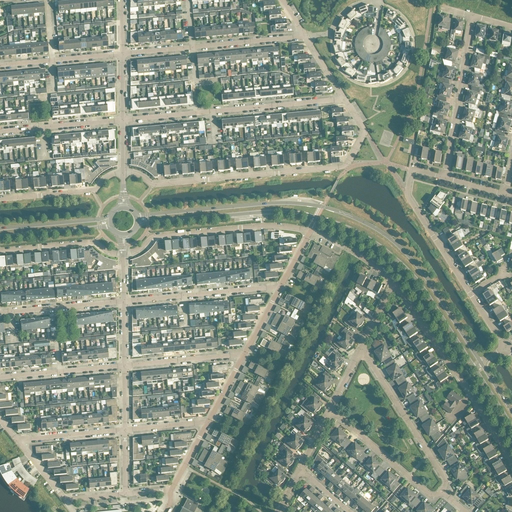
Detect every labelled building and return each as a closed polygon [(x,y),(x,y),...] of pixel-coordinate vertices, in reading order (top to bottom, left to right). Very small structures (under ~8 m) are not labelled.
[(107,10),(114,9),(114,0),(106,0),(107,7),(107,10)] [(263,3),(264,12),(280,11),(280,10),(275,11),(274,2),(258,3),(263,3)] [(367,6),(359,9),(362,16),(361,14),(364,13),(364,14),(373,14),(373,12),(373,8),(368,8),(367,6),(369,5),(367,6)] [(353,10),(347,16),(351,21),(353,19),(354,19),(362,16),(359,9),(360,10),(355,12),(354,11),(355,9),(353,10)] [(398,14),(396,13),(389,9),(387,13),(385,17),(387,18),(388,17),(394,23),(399,19),(395,15),(396,13),(398,14)] [(269,12),(270,21),(272,21),(281,20),(280,11),(264,12),(269,12)] [(440,16),(439,26),(438,28),(439,28),(439,26),(442,26),(442,29),(449,30),(450,24),(447,23),(448,17),(443,16),(443,17),(440,16)] [(342,20),(339,27),(340,28),(346,31),(351,34),(353,30),(350,28),(348,30),(346,28),(353,22),(351,21),(348,17),(345,21),(343,20),(344,18),(343,18),(342,20)] [(398,34),(403,32),(407,30),(405,25),(406,24),(407,25),(408,25),(406,23),(400,17),(399,19),(394,23),(396,26),(395,26),(398,34)] [(271,34),(284,33),(284,30),(287,29),(286,20),(281,20),(272,21),(273,26),(270,26),(271,34)] [(453,39),(455,31),(462,32),(462,31),(464,21),(457,20),(456,20),(455,27),(452,27),(450,39),(453,39)] [(478,40),(479,37),(484,38),(484,36),(485,35),(486,33),(485,32),(486,27),(484,27),(483,26),(481,26),(480,26),(478,26),(476,37),(476,39),(478,40)] [(342,39),(346,31),(340,28),(338,33),(336,32),(336,30),(335,32),(335,41),(343,42),(343,41),(341,41),(341,38),(342,39)] [(412,37),(408,29),(407,30),(403,32),(404,34),(403,35),(403,43),(412,43),(411,43),(410,43),(409,38),(411,37),(412,39),(412,37)] [(181,31),(176,31),(176,40),(182,39),(182,36),(184,36),(184,30),(181,31)] [(497,42),(499,31),(491,30),(491,32),(488,32),(486,41),(489,41),(490,40),(497,42)] [(130,44),(139,43),(138,32),(130,33),(130,44)] [(500,38),(499,49),(503,50),(503,46),(510,47),(511,35),(504,34),(504,39),(502,38),(500,38)] [(333,47),(336,55),(344,53),(343,52),(342,53),(341,50),(342,50),(343,42),(335,41),(336,41),(336,46),(334,46),(333,45),(333,47)] [(405,46),(402,54),(408,56),(410,51),(412,51),(412,53),(412,51),(412,43),(403,43),(405,43),(406,46),(405,46)] [(448,45),(447,45),(446,48),(449,49),(447,54),(458,57),(457,57),(458,51),(455,50),(454,50),(454,47),(452,46),(448,45)] [(291,47),(292,57),(308,55),(303,55),(303,46),(297,46),(291,47)] [(337,61),(342,67),(348,63),(347,64),(345,61),(346,61),(344,53),(336,55),(337,54),(339,59),(337,60),(336,59),(337,61)] [(406,67),(407,65),(410,57),(408,56),(402,54),(400,53),(399,56),(402,57),(397,64),(403,69),(402,68),(405,64),(407,65),(406,67)] [(458,57),(447,54),(447,55),(446,60),(442,59),(444,63),(452,65),(450,64),(450,62),(451,62),(452,62),(455,63),(457,57),(458,57)] [(484,55),(480,54),(479,57),(478,56),(478,57),(475,56),(474,55),(472,61),(486,65),(487,60),(489,60),(490,57),(484,55)] [(297,56),(298,66),(314,64),(309,64),(308,55),(292,57),(297,56)] [(472,61),(471,67),(472,67),(475,68),(476,69),(475,71),(477,72),(483,73),(486,65),(472,61)] [(353,69),(348,63),(342,67),(343,66),(346,70),(345,72),(343,71),(345,72),(352,77),(356,70),(355,68),(353,69)] [(452,65),(444,63),(445,66),(446,67),(444,72),(455,75),(455,69),(456,69),(455,69),(452,68),(451,67),(452,65)] [(114,64),(106,64),(107,76),(115,75),(114,64)] [(303,65),(304,75),(320,73),(315,73),(314,64),(298,66),(303,65)] [(395,67),(388,71),(391,77),(396,74),(397,75),(396,77),(398,76),(403,69),(397,64),(394,65),(395,67)] [(357,81),(365,82),(367,75),(366,74),(366,76),(363,76),(364,75),(356,70),(352,77),(353,76),(357,78),(357,80),(355,80),(357,81)] [(386,73),(378,75),(379,83),(379,81),(384,80),(385,82),(383,83),(385,82),(392,78),(391,77),(388,71),(386,71),(386,73)] [(438,76),(437,80),(441,81),(447,82),(448,80),(449,80),(449,79),(449,80),(452,80),(452,81),(453,80),(454,75),(455,75),(444,72),(443,78),(438,76)] [(469,79),(479,82),(481,76),(484,77),(487,76),(487,74),(483,73),(477,72),(476,74),(475,74),(472,74),(472,73),(471,74),(469,79)] [(309,74),(310,84),(326,82),(321,82),(320,73),(304,75),(309,74)] [(371,84),(379,83),(378,75),(378,77),(375,77),(375,76),(367,75),(365,82),(365,81),(370,82),(371,84),(369,84),(371,84)] [(478,87),(479,82),(469,79),(468,85),(469,85),(472,86),(473,87),(472,89),(474,90),(480,91),(480,89),(479,88),(478,87)] [(449,83),(441,81),(441,83),(440,83),(439,89),(438,89),(452,93),(453,87),(452,87),(449,86),(449,85),(448,85),(449,83)] [(323,95),(322,92),(327,92),(326,82),(310,84),(311,84),(310,85),(311,87),(312,88),(313,88),(314,87),(315,87),(316,96),(323,95)] [(452,93),(438,89),(437,94),(438,98),(444,100),(445,97),(446,98),(446,97),(449,98),(450,98),(452,93)] [(505,94),(501,93),(502,97),(508,99),(509,96),(510,97),(510,96),(511,96),(511,90),(506,89),(505,94)] [(466,96),(466,97),(476,100),(478,94),(481,95),(482,92),(480,91),(474,90),(473,92),(472,92),(469,91),(468,91),(466,97),(466,96)] [(475,105),(476,100),(466,97),(465,102),(465,103),(466,103),(469,104),(470,104),(469,107),(471,107),(477,109),(476,105),(475,105)] [(500,97),(499,101),(503,103),(504,104),(503,107),(511,109),(511,103),(510,103),(510,102),(509,102),(510,99),(508,99),(502,97),(502,98),(500,97)] [(437,98),(436,101),(438,102),(436,107),(438,108),(449,111),(449,110),(450,105),(450,104),(449,104),(449,105),(447,104),(446,104),(446,103),(445,103),(446,100),(444,100),(438,98),(437,98)] [(131,106),(131,110),(138,110),(137,100),(131,101),(130,101),(130,106),(131,106)] [(115,112),(115,102),(106,103),(107,113),(115,112)] [(499,111),(496,111),(496,114),(499,115),(505,117),(506,114),(507,114),(510,115),(511,115),(511,111),(511,109),(503,107),(500,106),(499,111)] [(463,114),(474,117),(477,118),(479,110),(477,109),(471,107),(470,110),(469,110),(466,109),(465,109),(463,114)] [(343,108),(332,109),(331,109),(332,119),(347,118),(343,118),(343,108)] [(449,111),(438,108),(439,108),(438,111),(434,110),(433,116),(443,118),(441,118),(442,115),(443,115),(446,116),(447,116),(449,111)] [(466,125),(468,125),(474,127),(473,123),(472,123),(474,117),(463,114),(463,115),(462,120),(463,121),(463,120),(466,121),(466,122),(467,122),(466,125)] [(499,115),(497,124),(510,127),(511,122),(511,121),(507,120),(506,120),(507,117),(505,117),(499,115)] [(432,124),(446,128),(447,123),(447,122),(446,122),(443,121),(442,121),(443,118),(433,116),(432,119),(434,119),(432,124)] [(336,119),(337,128),(352,127),(348,127),(347,118),(332,119),(336,119)] [(446,128),(432,124),(432,125),(436,126),(434,131),(432,130),(431,134),(438,136),(439,133),(440,133),(443,134),(444,134),(444,133),(446,128)] [(495,129),(496,133),(502,134),(503,132),(504,132),(507,133),(508,133),(508,132),(510,127),(497,124),(495,129)] [(460,132),(474,136),(474,135),(475,135),(476,131),(475,131),(474,127),(468,125),(467,128),(466,127),(466,128),(463,127),(463,126),(462,127),(460,132)] [(353,136),(352,127),(337,128),(341,128),(342,137),(335,138),(353,136)] [(131,138),(139,137),(138,128),(131,128),(131,138)] [(459,138),(460,138),(463,139),(464,140),(463,143),(471,145),(472,144),(474,137),(474,136),(460,132),(459,138)] [(493,132),(492,135),(496,136),(495,141),(507,145),(508,139),(505,138),(504,138),(503,137),(504,135),(502,134),(496,133),(493,132)] [(52,145),(60,145),(59,135),(53,136),(53,138),(51,138),(52,145)] [(330,148),(348,146),(347,137),(353,136),(335,138),(336,147),(330,148)] [(507,145),(495,141),(492,150),(499,152),(500,150),(501,150),(501,149),(505,150),(504,151),(505,151),(505,150),(507,145)] [(318,150),(312,151),(313,153),(313,162),(319,162),(319,157),(319,156),(322,156),(322,152),(322,150),(321,150),(321,146),(318,147),(318,150)] [(339,157),(341,157),(342,157),(341,147),(348,147),(348,146),(330,148),(332,164),(340,163),(339,157)] [(303,151),(304,158),(307,157),(308,163),(313,162),(313,153),(307,154),(306,148),(306,147),(303,147),(303,151)] [(414,155),(422,157),(422,159),(427,160),(429,149),(419,147),(416,147),(414,155)] [(294,150),(294,152),(295,155),(296,164),(302,164),(301,158),(304,158),(303,151),(298,152),(298,150),(294,150)] [(440,164),(441,156),(442,153),(432,151),(430,159),(431,159),(435,160),(435,163),(440,164)] [(144,170),(145,171),(148,166),(144,163),(147,159),(148,159),(149,157),(149,156),(142,156),(142,152),(133,153),(134,160),(131,160),(131,165),(129,165),(129,166),(132,166),(134,166),(136,167),(138,168),(139,168),(140,168),(142,169),(144,170)] [(286,153),(286,159),(289,159),(290,165),(296,164),(295,155),(294,152),(286,153)] [(283,160),(286,159),(286,153),(282,153),(282,156),(277,156),(278,166),(284,165),(283,160)] [(278,166),(277,156),(277,154),(268,155),(268,161),(271,161),(272,166),(278,166)] [(456,169),(462,169),(463,160),(464,155),(457,154),(457,157),(453,157),(452,165),(457,166),(456,169)] [(259,156),(260,167),(266,167),(265,161),(268,161),(268,155),(259,156)] [(208,160),(205,160),(205,161),(206,173),(209,172),(212,172),(212,167),(211,166),(214,166),(214,160),(213,156),(207,157),(208,160)] [(241,160),(242,169),(248,169),(247,163),(250,163),(250,156),(246,157),(247,159),(241,160)] [(254,168),(260,167),(259,156),(250,156),(250,163),(253,163),(254,168)] [(226,161),(223,161),(224,171),(230,170),(229,165),(232,165),(232,158),(227,159),(226,159),(226,161)] [(236,170),(242,169),(241,160),(235,160),(235,158),(232,158),(232,165),(235,164),(236,170)] [(99,168),(96,171),(99,175),(101,174),(103,172),(106,170),(108,169),(111,168),(113,167),(116,166),(117,166),(115,166),(115,162),(110,162),(110,159),(97,161),(97,162),(95,163),(99,168)] [(214,160),(214,166),(217,166),(218,171),(224,171),(223,161),(217,162),(217,159),(214,160)] [(158,176),(161,175),(160,171),(160,165),(159,160),(157,160),(155,161),(154,163),(155,163),(152,168),(148,166),(145,171),(146,172),(148,172),(150,174),(152,175),(153,177),(154,178),(155,179),(154,177),(158,177),(158,176)] [(178,160),(178,163),(179,170),(182,169),(182,175),(188,174),(187,161),(183,162),(183,160),(178,160)] [(196,161),(197,168),(200,168),(200,173),(206,173),(205,164),(205,161),(203,160),(201,160),(199,161),(196,161)] [(463,160),(462,168),(467,169),(466,171),(471,172),(472,172),(472,171),(473,162),(473,161),(467,160),(463,160)] [(187,161),(188,174),(194,174),(194,168),(197,168),(196,161),(193,162),(193,161),(187,161)] [(473,162),(472,171),(476,172),(476,174),(481,175),(482,175),(482,173),(483,165),(483,164),(473,162)] [(169,164),(169,166),(170,176),(176,175),(176,170),(179,170),(178,163),(175,163),(169,164)] [(166,164),(160,165),(160,171),(164,171),(164,176),(170,176),(169,166),(169,164),(166,164)] [(483,165),(482,173),(485,174),(486,174),(486,177),(491,178),(492,176),(493,168),(493,167),(483,165)] [(99,175),(96,171),(92,174),(88,170),(89,169),(88,167),(83,167),(84,170),(84,178),(85,182),(88,182),(88,184),(92,183),(91,185),(93,182),(95,180),(96,178),(97,177),(98,176),(99,175)] [(493,168),(492,176),(496,177),(496,179),(501,180),(502,175),(505,176),(506,168),(503,167),(503,169),(493,168)] [(74,171),(75,173),(76,185),(82,184),(81,179),(84,178),(84,170),(74,171)] [(62,173),(57,174),(58,187),(64,186),(63,180),(66,180),(66,174),(65,171),(62,172),(62,173)] [(53,172),(47,173),(48,175),(48,182),(51,182),(52,187),(58,187),(57,174),(53,174),(53,172)] [(70,185),(76,185),(75,173),(66,174),(66,180),(69,180),(70,185)] [(34,189),(40,188),(39,176),(34,177),(33,174),(30,175),(30,177),(30,184),(33,183),(34,189)] [(45,182),(48,182),(48,175),(39,176),(40,188),(46,188),(45,182)] [(13,185),(12,179),(12,177),(3,178),(3,182),(4,192),(10,191),(10,186),(13,185)] [(15,179),(12,179),(13,185),(15,185),(16,191),(22,190),(21,180),(21,178),(20,177),(17,177),(15,179)] [(27,184),(30,184),(30,177),(27,177),(27,180),(21,180),(22,190),(24,190),(28,189),(27,184)] [(436,196),(433,200),(442,206),(445,203),(442,201),(447,196),(447,195),(440,192),(440,193),(437,197),(436,196)] [(442,206),(433,200),(430,203),(432,204),(429,209),(428,209),(433,215),(433,214),(437,208),(439,210),(442,206)] [(467,201),(463,200),(463,202),(457,200),(456,207),(462,208),(461,211),(465,212),(467,201)] [(468,201),(467,201),(465,212),(466,212),(466,210),(471,211),(471,214),(475,214),(477,203),(473,203),(472,204),(467,203),(468,201)] [(486,206),(483,205),(482,205),(482,206),(482,207),(477,206),(477,203),(475,214),(476,213),(481,214),(481,216),(485,217),(487,206),(486,206)] [(487,206),(485,217),(485,215),(491,216),(490,219),(495,220),(497,209),(496,209),(492,208),(492,209),(487,209),(487,206)] [(495,220),(500,221),(504,222),(505,221),(506,214),(506,211),(502,211),(502,210),(502,211),(501,212),(496,211),(495,220)] [(450,247),(460,241),(461,240),(458,231),(452,234),(449,230),(444,233),(447,238),(448,237),(449,237),(451,239),(448,241),(449,242),(448,242),(450,247)] [(258,243),(262,242),(261,235),(261,233),(255,234),(255,235),(252,236),(253,246),(257,245),(258,243)] [(248,246),(253,246),(252,236),(249,236),(249,234),(243,235),(244,244),(247,244),(248,246)] [(237,237),(234,237),(235,247),(239,247),(240,244),(244,244),(243,235),(237,236),(237,237)] [(231,236),(225,237),(226,246),(229,245),(230,248),(235,247),(234,237),(231,238),(231,236)] [(219,239),(216,239),(217,249),(221,249),(222,246),(226,246),(225,237),(219,237),(219,239)] [(201,240),(198,241),(199,251),(203,250),(204,248),(208,247),(207,238),(201,239),(201,240)] [(213,238),(207,238),(208,247),(211,247),(212,250),(217,249),(216,239),(213,239),(213,238)] [(288,238),(283,239),(283,246),(284,246),(284,248),(291,248),(291,245),(295,244),(296,244),(295,239),(289,240),(288,238)] [(195,239),(189,240),(190,249),(194,249),(195,251),(199,251),(198,241),(195,241),(195,239)] [(183,242),(180,242),(181,253),(186,252),(186,249),(190,249),(189,240),(183,241),(183,242)] [(177,241),(171,242),(172,251),(176,250),(177,253),(181,253),(180,242),(177,243),(177,241)] [(455,252),(457,250),(458,250),(459,253),(466,248),(460,241),(450,247),(454,251),(454,250),(455,252)] [(152,247),(148,252),(152,256),(155,260),(158,258),(159,260),(164,259),(163,254),(162,244),(159,244),(159,243),(155,243),(156,242),(152,247)] [(165,244),(162,244),(163,254),(168,254),(168,251),(172,251),(171,242),(165,242),(165,244)] [(315,244),(311,252),(322,258),(327,249),(322,246),(321,248),(315,244)] [(487,245),(483,247),(484,248),(493,263),(494,263),(493,262),(495,260),(496,261),(497,263),(498,262),(499,263),(504,261),(502,256),(505,255),(501,249),(498,252),(497,251),(493,253),(487,244),(487,245)] [(271,255),(272,256),(279,255),(280,257),(286,256),(286,253),(291,253),(291,248),(284,248),(284,246),(283,246),(276,247),(277,255),(271,255)] [(89,251),(86,251),(87,266),(92,266),(93,264),(92,263),(94,259),(98,261),(101,256),(100,255),(98,254),(96,252),(95,251),(93,249),(92,248),(91,248),(92,249),(89,250),(89,251)] [(458,258),(460,263),(470,257),(466,248),(459,253),(461,255),(458,257),(459,258),(458,258)] [(327,249),(322,258),(334,264),(338,257),(331,254),(332,252),(327,249)] [(83,250),(77,251),(78,260),(81,259),(82,262),(87,262),(87,266),(86,251),(83,252),(83,250)] [(78,262),(78,260),(77,251),(71,251),(71,253),(68,253),(69,263),(78,262)] [(53,254),(50,255),(51,265),(51,269),(53,269),(54,265),(60,264),(60,261),(59,252),(53,253),(53,254)] [(64,264),(69,263),(68,253),(65,253),(65,252),(59,252),(60,261),(63,261),(64,264)] [(148,259),(152,256),(148,252),(147,252),(146,253),(144,255),(142,256),(139,257),(138,258),(137,258),(135,259),(132,260),(130,260),(130,261),(132,260),(132,265),(137,264),(137,267),(150,266),(150,265),(152,263),(148,259)] [(322,258),(311,252),(307,258),(314,260),(313,263),(318,266),(322,258)] [(47,253),(41,254),(42,263),(46,263),(47,265),(51,265),(50,255),(47,255),(47,253)] [(38,263),(42,263),(41,254),(35,255),(35,256),(32,256),(33,267),(38,266),(38,263)] [(29,267),(33,267),(32,256),(29,257),(29,255),(24,256),(23,256),(24,267),(29,267)] [(287,261),(286,256),(280,257),(279,255),(272,256),(272,263),(269,264),(275,263),(275,265),(282,265),(281,261),(286,261),(287,261)] [(17,258),(14,258),(15,268),(20,268),(24,267),(23,256),(17,256),(17,258)] [(103,257),(101,256),(98,261),(102,263),(100,268),(99,267),(97,270),(97,271),(113,270),(113,267),(116,266),(116,261),(117,261),(115,261),(113,260),(111,260),(109,259),(108,259),(107,259),(105,258),(103,257)] [(11,257),(5,257),(6,266),(10,266),(11,269),(11,271),(15,271),(15,268),(14,258),(11,258),(11,257)] [(470,257),(460,263),(464,267),(465,266),(465,268),(468,266),(469,269),(480,262),(478,259),(474,261),(470,257)] [(334,264),(322,258),(318,266),(324,268),(325,266),(331,270),(334,264)] [(471,271),(469,273),(469,274),(471,279),(480,273),(478,268),(484,264),(483,262),(482,261),(480,262),(469,269),(471,271)] [(269,264),(270,272),(270,274),(277,273),(277,270),(282,269),(282,270),(282,265),(275,265),(275,263),(269,264)] [(244,270),(245,281),(249,281),(249,280),(250,280),(250,278),(253,278),(252,268),(249,268),(249,269),(244,269),(244,270)] [(300,272),(297,277),(309,284),(313,276),(307,273),(306,276),(300,272)] [(479,285),(487,280),(480,273),(471,279),(474,283),(475,282),(476,284),(478,282),(480,284),(479,285)] [(190,275),(186,276),(187,286),(191,286),(192,286),(192,285),(195,284),(194,274),(190,274),(190,275)] [(355,287),(363,292),(368,282),(365,281),(366,279),(367,278),(361,275),(355,287)] [(318,279),(313,276),(309,284),(320,290),(323,284),(317,281),(318,279)] [(370,283),(368,282),(363,292),(367,293),(368,291),(372,293),(377,283),(372,280),(371,282),(370,283)] [(374,297),(379,300),(379,299),(384,290),(381,288),(382,287),(382,286),(377,283),(372,293),(376,295),(374,297)] [(483,297),(485,301),(495,295),(493,291),(497,288),(494,284),(483,291),(483,292),(484,291),(486,293),(483,295),(484,296),(483,297)] [(290,305),(296,308),(300,300),(288,294),(285,300),(292,303),(290,305)] [(492,304),(494,307),(501,302),(495,295),(485,301),(488,305),(489,305),(490,306),(492,304)] [(244,306),(252,306),(252,308),(259,307),(259,304),(264,303),(264,304),(263,297),(260,297),(257,298),(248,298),(249,306),(244,306)] [(311,307),(300,300),(296,308),(301,311),(302,308),(308,313),(311,307)] [(493,313),(495,317),(505,311),(501,302),(494,307),(496,309),(493,311),(494,312),(493,313)] [(404,313),(401,308),(400,309),(398,310),(394,303),(393,303),(390,311),(388,313),(388,315),(391,318),(392,316),(395,319),(404,313)] [(260,312),(259,307),(252,308),(252,306),(244,306),(245,314),(240,315),(248,314),(248,316),(254,315),(254,312),(259,312),(260,312)] [(355,315),(353,317),(362,325),(364,322),(363,321),(365,319),(360,315),(362,313),(363,314),(362,312),(357,308),(353,313),(355,315)] [(372,318),(374,313),(366,309),(365,312),(372,318)] [(503,320),(504,323),(511,318),(505,311),(495,317),(499,321),(500,322),(503,320)] [(404,313),(395,319),(397,323),(395,324),(397,329),(407,322),(405,320),(406,319),(407,318),(404,313)] [(235,323),(243,323),(243,324),(250,324),(250,321),(255,320),(255,321),(254,315),(248,316),(248,314),(240,315),(240,323),(235,323)] [(277,314),(274,320),(286,326),(290,319),(285,316),(283,318),(277,314)] [(348,318),(344,323),(350,327),(351,328),(350,327),(352,324),(353,326),(357,329),(359,327),(362,325),(353,317),(351,315),(348,318)] [(511,329),(511,319),(511,318),(504,323),(506,325),(503,327),(504,328),(504,329),(506,334),(510,332),(510,331),(511,329)] [(295,321),(290,319),(286,326),(298,332),(301,326),(294,324),(295,321)] [(286,326),(274,320),(271,325),(278,328),(277,330),(282,333),(286,326)] [(408,325),(407,322),(397,329),(401,333),(403,331),(405,334),(414,328),(411,323),(410,324),(408,325)] [(250,329),(250,324),(243,324),(243,323),(235,323),(236,331),(233,331),(233,332),(238,331),(239,333),(245,332),(245,329),(250,329)] [(298,332),(286,326),(282,333),(287,336),(288,334),(294,338),(298,332)] [(345,328),(342,332),(342,334),(345,336),(342,338),(352,346),(353,343),(352,343),(354,341),(351,338),(349,336),(351,334),(352,335),(353,335),(347,330),(345,328)] [(414,328),(405,334),(407,338),(405,339),(407,344),(417,337),(415,335),(417,334),(418,333),(414,328)] [(233,332),(233,339),(234,339),(234,341),(241,341),(241,338),(246,337),(246,338),(245,332),(239,333),(238,331),(233,332)] [(338,339),(334,344),(340,349),(339,348),(341,346),(343,347),(346,350),(348,348),(348,349),(352,346),(342,338),(339,336),(337,338),(338,339)] [(378,357),(388,351),(382,342),(380,343),(376,337),(372,345),(373,344),(377,351),(375,352),(378,357)] [(419,340),(417,337),(407,344),(411,347),(413,346),(416,349),(424,343),(421,338),(419,340)] [(264,339),(261,345),(272,351),(276,344),(271,341),(270,344),(264,339)] [(108,358),(108,359),(116,358),(116,343),(113,343),(114,348),(107,349),(107,350),(108,358)] [(424,343),(416,349),(417,353),(415,354),(418,359),(427,352),(425,350),(428,348),(424,343)] [(281,347),(276,344),(272,351),(284,358),(287,352),(280,349),(281,347)] [(132,356),(142,356),(141,346),(133,347),(132,347),(132,356)] [(332,360),(341,368),(343,364),(342,364),(344,362),(339,358),(341,355),(342,356),(334,349),(328,357),(332,360)] [(385,366),(386,366),(393,360),(393,359),(395,358),(395,357),(394,355),(393,355),(391,356),(388,351),(378,357),(382,362),(384,361),(386,364),(386,365),(385,366)] [(429,354),(427,352),(418,359),(421,362),(423,361),(426,364),(434,358),(435,358),(431,353),(430,354),(429,354)] [(428,373),(437,367),(436,364),(438,363),(435,358),(434,358),(426,364),(428,368),(426,369),(428,373)] [(327,360),(324,364),(323,365),(328,369),(330,371),(330,370),(329,369),(331,367),(336,371),(337,369),(338,370),(341,368),(332,360),(329,362),(327,360)] [(390,376),(399,370),(396,364),(393,360),(386,366),(387,365),(389,369),(387,370),(390,376)] [(259,376),(263,368),(256,364),(252,362),(250,364),(248,368),(249,368),(255,370),(254,373),(259,376)] [(227,365),(216,366),(212,366),(212,374),(208,374),(216,373),(216,375),(223,375),(222,371),(227,371),(228,371),(227,365)] [(439,369),(437,367),(428,373),(431,377),(433,376),(436,379),(445,373),(441,368),(440,368),(439,369)] [(275,374),(263,368),(259,376),(264,378),(266,376),(272,380),(275,375),(275,374)] [(399,370),(390,376),(394,381),(395,380),(396,379),(398,383),(397,384),(405,379),(404,376),(407,374),(403,368),(400,370),(399,370)] [(323,378),(321,381),(330,389),(332,385),(331,385),(333,383),(328,379),(330,376),(331,377),(332,377),(325,372),(321,376),(323,378)] [(142,382),(141,373),(132,373),(132,383),(142,382)] [(203,382),(203,383),(211,382),(211,384),(218,383),(218,380),(223,379),(223,380),(223,375),(216,375),(216,373),(208,374),(209,382),(203,382)] [(438,382),(436,384),(438,388),(448,382),(446,379),(447,378),(448,378),(445,373),(436,379),(438,382)] [(399,389),(402,394),(411,388),(408,383),(405,379),(397,384),(398,384),(399,384),(401,388),(399,389)] [(327,391),(330,389),(321,381),(319,384),(317,382),(313,386),(319,392),(318,390),(320,388),(325,392),(327,390),(327,391)] [(199,391),(207,390),(207,392),(214,392),(213,388),(218,388),(219,388),(218,383),(211,384),(211,382),(203,383),(204,390),(199,391)] [(250,394),(254,386),(248,384),(247,386),(241,382),(238,387),(250,394)] [(254,386),(250,394),(261,400),(264,394),(265,392),(259,389),(254,386)] [(246,401),(250,394),(238,387),(235,393),(242,396),(240,398),(246,401)] [(415,393),(411,388),(402,394),(406,399),(408,398),(410,402),(409,403),(416,398),(413,394),(414,393),(415,394),(415,393)] [(214,397),(214,392),(207,392),(207,390),(199,391),(200,399),(194,399),(202,399),(202,401),(209,400),(209,397),(214,396),(214,397)] [(457,405),(462,398),(452,391),(447,398),(452,402),(450,405),(446,402),(442,408),(451,414),(455,409),(453,407),(456,404),(457,405)] [(8,401),(8,393),(0,393),(0,403),(6,403),(6,401),(12,401),(8,401)] [(313,399),(311,402),(320,410),(321,407),(321,406),(322,404),(317,400),(320,398),(321,399),(321,398),(315,393),(311,397),(313,399)] [(261,400),(250,394),(246,401),(251,404),(252,401),(258,406),(261,400)] [(411,407),(414,413),(423,407),(420,401),(417,398),(417,397),(416,398),(409,403),(410,402),(413,406),(411,407)] [(190,408),(198,407),(198,409),(205,408),(204,405),(209,405),(210,405),(209,400),(202,401),(202,399),(194,399),(195,407),(190,408)] [(320,410),(311,402),(307,399),(303,403),(303,404),(301,406),(300,406),(308,413),(309,413),(307,412),(309,409),(314,413),(316,411),(317,412),(320,410)] [(133,420),(142,419),(141,412),(138,413),(137,404),(141,403),(140,400),(133,401),(133,420)] [(0,408),(5,408),(5,411),(12,411),(12,409),(20,408),(12,408),(12,401),(6,401),(6,403),(0,403),(0,408)] [(117,402),(106,403),(107,407),(111,406),(112,415),(108,416),(107,414),(108,422),(117,422),(117,421),(117,402)] [(227,407),(224,413),(236,419),(240,412),(235,409),(233,411),(227,407)] [(427,412),(423,407),(414,413),(417,418),(418,418),(420,416),(422,420),(421,421),(430,415),(429,416),(427,412)] [(20,416),(20,408),(12,409),(12,411),(5,411),(6,416),(11,416),(11,419),(18,418),(18,416),(20,416)] [(303,419),(301,421),(310,429),(312,426),(311,425),(313,423),(308,419),(310,417),(311,418),(301,409),(302,410),(298,414),(303,419)] [(473,414),(472,415),(470,416),(468,411),(460,420),(462,423),(464,422),(467,425),(476,419),(473,414)] [(245,414),(240,412),(236,419),(247,425),(248,425),(251,419),(244,417),(245,414)] [(18,418),(11,419),(12,424),(17,423),(17,426),(24,426),(24,424),(24,423),(24,416),(24,415),(20,416),(18,416),(18,418)] [(423,426),(426,431),(435,425),(432,420),(433,420),(431,415),(430,415),(421,421),(422,421),(425,425),(423,426)] [(466,430),(468,434),(478,429),(477,426),(478,425),(479,424),(476,419),(467,425),(468,428),(466,430)] [(296,422),(292,427),(295,429),(297,431),(298,431),(300,429),(301,430),(305,433),(306,431),(307,431),(310,429),(301,421),(299,424),(296,422)] [(24,426),(17,426),(18,431),(24,430),(24,433),(27,433),(27,430),(30,430),(30,425),(30,423),(24,423),(24,424),(24,426)] [(332,425),(327,436),(328,434),(331,437),(336,441),(343,433),(338,429),(337,431),(332,427),(332,425)] [(435,443),(435,444),(443,434),(442,436),(439,431),(439,430),(435,425),(426,431),(429,436),(430,436),(429,436),(431,435),(436,442),(435,443)] [(295,429),(291,433),(291,434),(294,437),(292,439),(301,447),(303,443),(302,443),(304,441),(300,438),(299,437),(301,434),(302,435),(303,435),(298,432),(298,431),(297,431),(295,429)] [(480,431),(478,429),(468,434),(471,438),(473,437),(476,440),(485,435),(482,429),(480,431)] [(223,443),(227,436),(215,430),(212,436),(219,438),(215,445),(219,447),(221,442),(223,443)] [(171,442),(172,442),(179,441),(180,443),(186,442),(186,439),(191,439),(191,432),(173,434),(174,441),(171,442)] [(348,437),(343,433),(336,441),(341,445),(344,448),(350,441),(349,442),(346,439),(347,437),(348,437)] [(476,445),(477,450),(487,444),(486,441),(488,440),(485,435),(476,440),(478,444),(476,445)] [(238,442),(227,436),(223,443),(228,446),(229,444),(235,448),(239,442),(238,442)] [(142,446),(142,437),(133,438),(133,439),(133,457),(143,456),(143,453),(139,454),(138,445),(142,444),(142,446)] [(445,437),(437,446),(438,445),(441,449),(440,450),(439,451),(439,450),(438,451),(442,456),(451,450),(454,448),(451,444),(449,446),(444,439),(445,437)] [(284,444),(294,453),(289,449),(291,446),(296,450),(298,448),(298,449),(301,447),(292,439),(290,442),(287,440),(284,444)] [(109,456),(109,460),(117,459),(117,440),(108,441),(108,448),(112,447),(112,456),(109,456)] [(187,448),(186,442),(180,443),(179,441),(172,442),(172,450),(167,450),(175,450),(175,452),(182,451),(181,448),(186,447),(186,448),(187,448)] [(347,450),(352,455),(360,447),(355,443),(353,445),(350,442),(350,441),(344,448),(341,452),(343,454),(347,450)] [(283,456),(292,464),(294,461),(293,460),(295,458),(290,454),(292,452),(294,453),(284,444),(280,449),(286,454),(283,456)] [(489,447),(487,444),(477,450),(481,454),(483,452),(485,456),(494,450),(491,445),(489,447)] [(48,453),(56,453),(52,453),(51,446),(35,447),(36,454),(36,453),(41,453),(42,456),(48,455),(48,453)] [(202,455),(213,461),(217,454),(215,453),(218,448),(214,447),(212,451),(211,454),(205,449),(202,455)] [(361,462),(367,455),(366,456),(362,453),(364,451),(360,447),(352,455),(357,459),(361,462)] [(167,450),(168,458),(170,458),(170,460),(177,459),(177,456),(182,456),(182,451),(175,452),(175,450),(167,450)] [(451,450),(442,456),(445,461),(446,461),(445,461),(446,460),(447,460),(450,464),(449,464),(457,459),(455,455),(451,450)] [(485,461),(487,465),(496,459),(495,457),(496,456),(498,455),(494,450),(485,456),(487,459),(485,461)] [(57,460),(56,453),(48,453),(48,455),(42,456),(42,461),(47,460),(48,463),(54,463),(54,461),(60,460),(57,460)] [(217,454),(213,461),(225,468),(228,462),(221,459),(222,457),(217,454)] [(213,461),(202,455),(198,461),(199,461),(205,463),(204,466),(209,469),(213,461)] [(317,455),(313,463),(314,463),(316,464),(315,465),(316,465),(318,467),(315,470),(317,471),(318,470),(320,473),(326,466),(328,464),(324,461),(321,458),(320,459),(317,457),(317,455)] [(367,455),(361,462),(359,464),(363,468),(365,466),(369,470),(376,461),(372,457),(371,457),(372,458),(370,460),(366,456),(367,455)] [(289,466),(292,464),(283,456),(281,459),(279,457),(275,462),(277,464),(278,465),(280,466),(282,464),(287,468),(289,466)] [(0,477),(24,465),(22,466),(21,464),(20,462),(20,460),(19,458),(18,458),(12,461),(13,462),(13,464),(14,466),(15,467),(11,469),(10,468),(10,467),(9,465),(9,464),(0,466),(0,468),(3,476),(1,477),(0,477)] [(164,459),(161,459),(162,467),(166,466),(166,468),(173,468),(172,465),(177,464),(177,465),(178,465),(177,459),(170,460),(170,458),(168,458),(164,458),(164,459)] [(450,469),(454,474),(463,469),(460,463),(457,459),(449,464),(450,464),(453,468),(451,469),(450,469)] [(498,462),(496,459),(487,465),(490,469),(492,468),(494,471),(503,466),(504,466),(501,460),(499,461),(498,462)] [(54,463),(48,463),(48,469),(48,468),(53,468),(54,471),(60,470),(60,468),(61,468),(60,460),(54,461),(54,463)] [(225,468),(213,461),(209,469),(215,471),(216,469),(222,473),(225,468)] [(376,461),(369,470),(373,473),(371,476),(375,479),(379,476),(384,470),(383,471),(379,467),(380,466),(381,466),(381,465),(376,461)] [(326,466),(320,473),(323,475),(322,476),(320,479),(321,480),(330,469),(332,468),(328,464),(326,466)] [(20,475),(24,472),(26,471),(25,470),(24,469),(23,467),(22,466),(24,465),(0,477),(0,478),(1,478),(3,476),(4,477),(4,479),(5,479),(5,480),(6,481),(6,482),(7,482),(7,483),(9,485),(17,478),(16,477),(15,476),(14,474),(13,473),(17,471),(18,473),(20,475)] [(275,467),(271,471),(274,474),(284,482),(285,478),(286,476),(283,473),(281,472),(284,469),(284,470),(285,470),(281,467),(280,466),(278,465),(277,466),(276,467),(275,467)] [(162,467),(157,467),(158,475),(161,475),(161,477),(168,476),(168,473),(173,473),(173,468),(166,468),(166,466),(162,467)] [(507,471),(504,466),(503,466),(494,471),(496,475),(494,476),(496,481),(506,475),(504,472),(507,471)] [(60,470),(54,471),(54,476),(59,475),(60,478),(66,478),(66,476),(69,476),(69,475),(68,468),(68,467),(61,468),(60,468),(60,470)] [(334,473),(330,469),(321,480),(323,481),(325,478),(326,477),(329,480),(334,473)] [(470,476),(469,477),(463,469),(454,474),(457,480),(458,480),(457,479),(459,478),(463,484),(462,485),(470,476)] [(133,472),(132,472),(132,476),(133,476),(133,484),(141,484),(140,475),(139,470),(133,471),(133,472)] [(381,480),(386,484),(393,476),(388,472),(387,474),(383,471),(384,470),(379,476),(382,479),(381,480)] [(26,471),(24,472),(20,475),(22,477),(24,479),(21,483),(19,481),(17,478),(9,485),(10,487),(11,487),(12,488),(13,489),(14,490),(15,491),(16,492),(14,494),(12,495),(13,495),(31,474),(30,475),(29,474),(28,473),(27,472),(26,471)] [(110,473),(111,486),(117,486),(117,477),(118,477),(118,473),(117,473),(117,472),(110,473)] [(328,486),(329,487),(338,477),(334,473),(329,480),(331,482),(331,483),(330,483),(328,486)] [(31,474),(13,495),(13,496),(14,494),(16,492),(20,495),(24,498),(27,492),(29,489),(28,488),(26,487),(25,487),(24,486),(27,482),(28,483),(30,484),(31,485),(33,486),(36,480),(37,480),(35,479),(33,478),(32,477),(30,476),(31,474)] [(265,480),(272,486),(272,485),(271,485),(271,484),(273,481),(275,482),(278,485),(280,483),(280,484),(284,482),(274,474),(272,477),(270,475),(265,480)] [(66,478),(60,478),(60,484),(60,483),(65,483),(66,486),(72,485),(72,483),(78,483),(78,479),(75,479),(74,475),(69,475),(69,476),(66,476),(66,478)] [(504,487),(511,481),(511,479),(510,476),(509,477),(507,477),(506,475),(496,481),(499,485),(501,483),(504,487)] [(393,493),(401,484),(400,484),(399,485),(396,482),(397,480),(398,480),(393,476),(386,484),(391,488),(391,489),(390,490),(393,492),(393,493)] [(334,484),(337,487),(342,480),(338,477),(329,487),(331,488),(334,485),(333,485),(334,484)] [(336,493),(338,494),(347,484),(349,481),(345,477),(342,480),(337,487),(340,489),(339,490),(336,493)] [(79,490),(78,483),(72,483),(72,485),(66,486),(66,491),(79,490)] [(351,487),(347,484),(338,494),(339,495),(342,492),(341,492),(342,491),(345,494),(351,487)] [(463,497),(468,501),(475,493),(471,489),(471,488),(467,484),(460,493),(461,492),(465,495),(463,497)] [(403,486),(395,495),(398,497),(399,496),(405,501),(412,492),(407,488),(407,489),(406,490),(402,487),(403,486)] [(301,488),(297,496),(299,498),(303,501),(314,489),(312,487),(309,490),(310,491),(309,491),(306,489),(304,491),(301,488)] [(355,491),(351,487),(345,494),(348,496),(347,497),(344,500),(346,501),(355,491)] [(357,488),(355,491),(346,501),(347,502),(350,499),(350,498),(353,501),(361,492),(357,488)] [(309,503),(314,496),(312,494),(312,493),(313,493),(315,490),(314,489),(303,501),(302,502),(306,506),(309,503)] [(365,495),(361,492),(353,501),(356,503),(355,504),(352,507),(354,508),(365,495)] [(412,492),(405,501),(409,505),(408,506),(412,509),(420,501),(419,501),(415,498),(417,496),(417,497),(417,496),(412,492)] [(483,500),(475,493),(468,501),(473,505),(474,503),(478,506),(477,507),(483,500)] [(317,498),(314,496),(309,503),(313,506),(322,496),(320,494),(318,497),(318,498),(317,498)] [(358,505),(361,508),(367,501),(369,499),(365,495),(354,508),(355,509),(358,506),(358,505)] [(313,506),(311,508),(315,511),(323,503),(320,501),(320,500),(321,500),(323,497),(322,496),(313,506)] [(180,511),(194,511),(198,505),(194,503),(194,504),(191,502),(191,501),(187,499),(180,511)] [(315,511),(314,511),(322,511),(330,503),(328,501),(326,504),(326,505),(325,505),(323,503),(315,511)] [(362,511),(364,511),(371,505),(367,501),(361,508),(364,510),(363,511),(362,511)] [(420,501),(412,509),(414,507),(418,510),(417,511),(418,511),(424,511),(429,507),(424,503),(423,505),(419,502),(420,501)] [(332,504),(330,503),(322,511),(329,511),(331,510),(328,508),(329,507),(332,504)]
